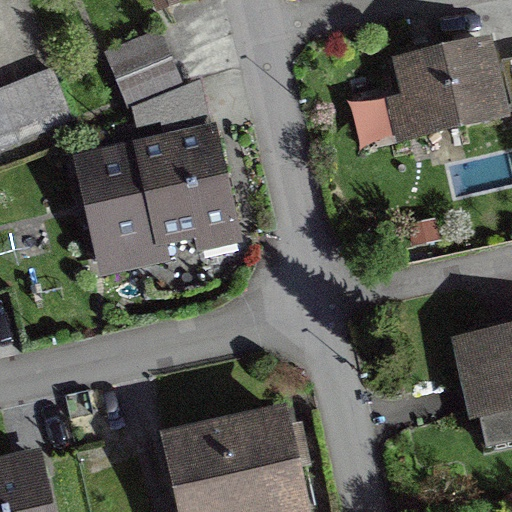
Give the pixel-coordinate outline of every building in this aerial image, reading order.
[(150,0),(155,13),(189,1),(188,0),(150,0)] [(184,88),(159,31),(104,53),(127,112),(131,110),(139,143),(210,128),(201,82),(184,88)] [(491,39),(392,61),(400,98),(385,101),(386,107),(358,113),(366,146),(395,140),(397,148),(510,123),(491,39)] [(511,115),(511,59),(501,62),(511,115)] [(0,149),(74,121),(53,69),(0,89),(0,149)] [(139,143),(71,157),(97,280),(171,264),(167,249),(192,244),(195,255),(205,253),(207,265),(240,258),(237,247),(241,246),(216,126),(210,128),(139,143)] [(452,174),(461,167),(464,156),(460,145),(450,139),(439,140),(430,147),(428,158),(432,169),(441,175),(452,174)] [(441,243),(436,219),(407,225),(412,249),(441,243)] [(511,329),(452,341),(468,425),(480,422),(486,452),(511,447),(511,329)] [(287,410),(160,437),(175,511),(308,511),(300,473),(313,470),(304,427),(291,429),(287,410)] [(54,511),(42,455),(0,464),(0,511),(54,511)]
